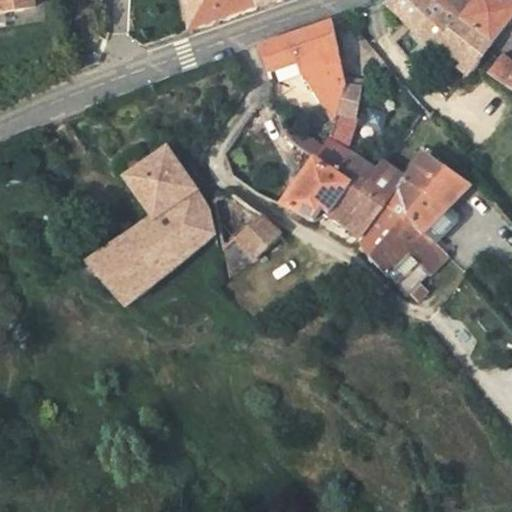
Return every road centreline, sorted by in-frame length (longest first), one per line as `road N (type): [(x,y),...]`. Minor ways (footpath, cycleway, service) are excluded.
road 1 (residential): [(244,34),(261,81),(218,149),(219,169),(357,264)]
road 2 (secondary): [(244,34),(0,129)]
road 3 (unknown): [(357,0),(477,151)]
